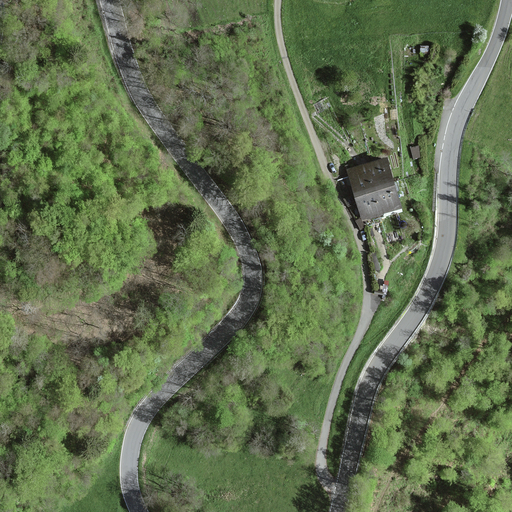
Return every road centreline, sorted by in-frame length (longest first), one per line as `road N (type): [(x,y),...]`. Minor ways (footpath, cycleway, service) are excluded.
road 1 (tertiary): [(138,511),(129,469),(137,429),(167,385),(239,314),(253,269),(223,209),(142,93),(108,0)]
road 2 (tertiary): [(508,0),(454,126),(438,267),(376,371),(335,511)]
